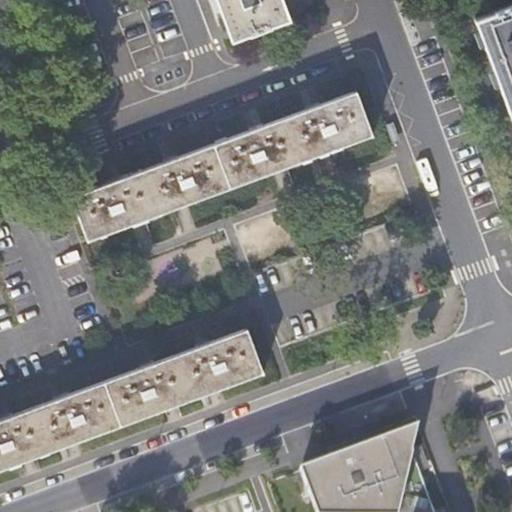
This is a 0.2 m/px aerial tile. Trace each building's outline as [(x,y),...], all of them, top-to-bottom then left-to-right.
[(217,0),(228,28),(284,8),(281,0),(217,0)] [(511,1),(473,15),(511,119),(511,1)] [(351,93),(74,191),(90,235),(366,137),(351,93)] [(0,470),(258,373),(241,332),(151,366),(0,421),(0,470)] [(320,417),(294,426),(326,511),(449,511),(408,384),(320,417)]
